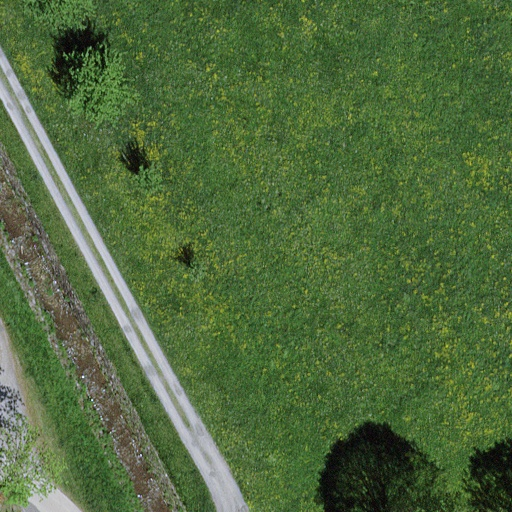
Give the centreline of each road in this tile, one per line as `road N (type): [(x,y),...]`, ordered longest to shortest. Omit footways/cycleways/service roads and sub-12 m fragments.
road 1 (track): [(0,50),(235,479),(245,511)]
road 2 (track): [(59,491),(0,354)]
